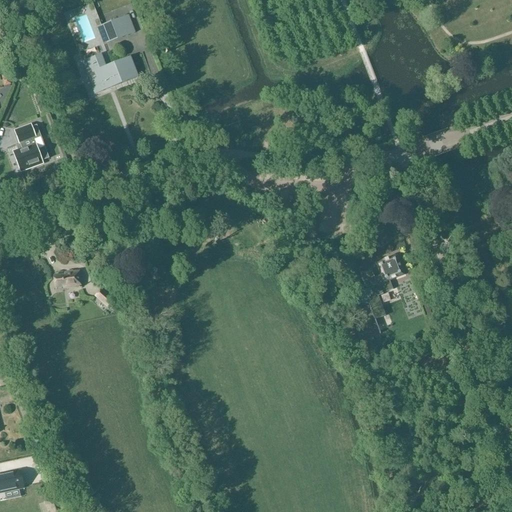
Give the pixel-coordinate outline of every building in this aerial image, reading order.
[(107,44),(135,33),(128,16),(101,27),(107,44)] [(95,73),(97,79),(90,81),(93,88),(95,94),(137,78),(130,58),(112,65),(112,64),(110,64),(111,66),(106,68),(101,55),(83,62),(87,71),(88,76),(95,73)] [(31,126),(15,132),(20,144),(22,150),(35,145),(33,139),(36,138),(31,126)] [(22,150),(14,153),(21,172),(43,164),(42,162),(48,159),(44,148),(38,151),(35,145),(22,150)] [(377,264),(382,276),(375,278),(372,270),(360,275),(366,289),(373,287),(376,293),(370,301),(376,318),(388,314),(381,295),(384,294),(384,293),(393,289),(390,280),(403,275),(396,257),(390,259),(377,264)] [(63,288),(81,286),(80,272),(65,273),(65,276),(54,277),(55,287),(63,286),(63,288)] [(95,296),(96,296),(108,307),(113,301),(101,290),(95,296)] [(20,472),(0,476),(0,493),(23,488),(20,472)]
